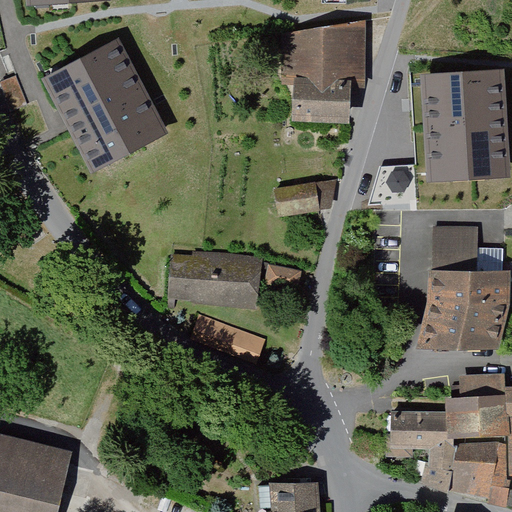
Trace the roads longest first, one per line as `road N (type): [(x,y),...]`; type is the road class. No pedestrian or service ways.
road 1 (unclassified): [(0,119),(46,205),(152,325),(299,411)]
road 2 (unclassified): [(299,411),(342,204),(402,0)]
road 3 (unclassified): [(347,488),(391,488),(474,511)]
